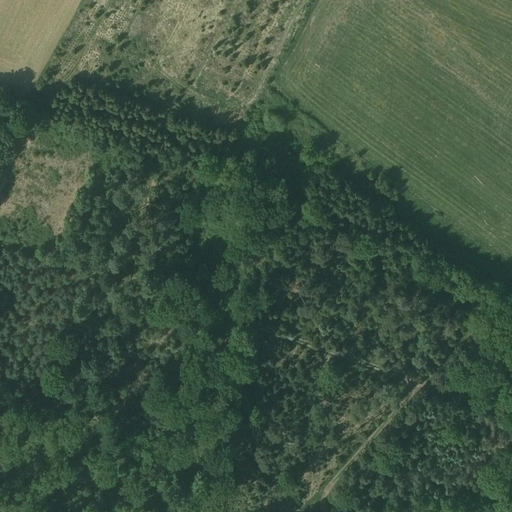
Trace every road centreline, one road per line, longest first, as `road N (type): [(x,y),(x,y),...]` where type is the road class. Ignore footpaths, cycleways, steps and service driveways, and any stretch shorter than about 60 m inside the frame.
road 1 (track): [(325,511),(328,492),(421,380),(0,228)]
road 2 (track): [(497,297),(421,380),(511,414)]
